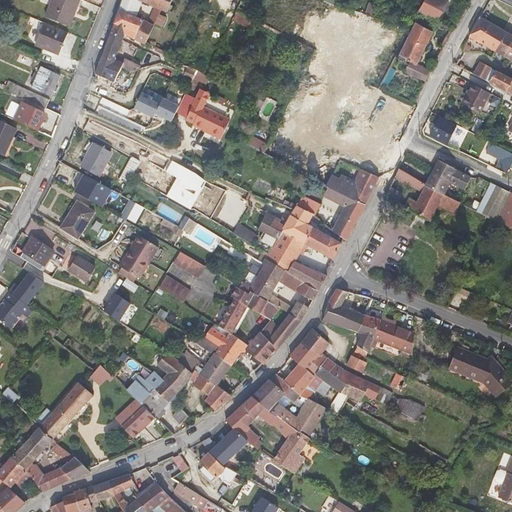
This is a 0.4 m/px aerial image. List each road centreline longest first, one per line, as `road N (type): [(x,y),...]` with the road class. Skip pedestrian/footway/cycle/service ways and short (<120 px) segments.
road 1 (residential): [(24,511),(215,423),(279,360),(336,270)]
road 2 (residential): [(113,0),(57,146),(0,247)]
road 3 (residential): [(336,270),(511,344)]
road 4 (residential): [(407,135),(480,0)]
road 5 (residential): [(336,270),(407,135)]
